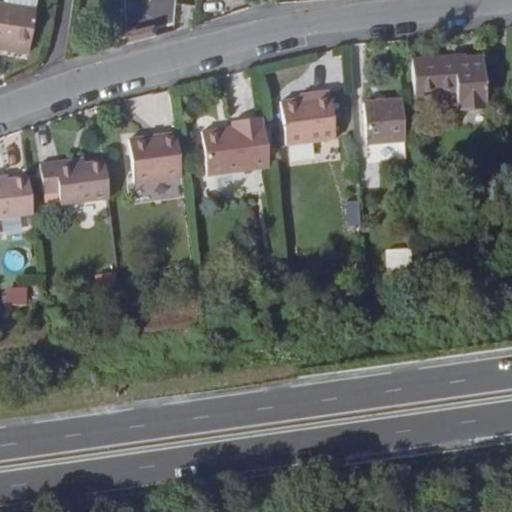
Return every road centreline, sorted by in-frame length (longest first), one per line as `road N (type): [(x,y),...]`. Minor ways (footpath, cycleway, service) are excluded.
road 1 (unclassified): [(0,111),(167,60),(354,18),(511,3)]
road 2 (trunk): [(0,488),(511,415)]
road 3 (trunk): [(511,370),(0,442)]
